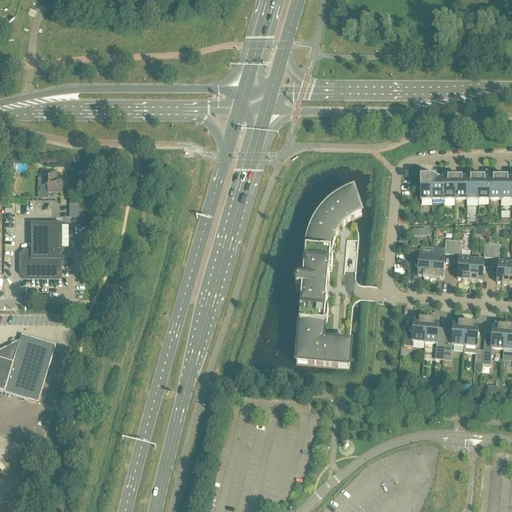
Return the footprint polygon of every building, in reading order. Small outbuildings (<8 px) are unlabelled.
[(62,179),(56,179),(56,172),(42,172),(42,187),(48,187),(48,193),(62,193),(62,179)] [(432,202),(432,180),(421,180),(421,202),(432,202)] [(440,180),(432,180),(432,202),(444,202),(444,181),(440,181),(440,180)] [(448,181),(444,181),(444,202),(455,202),(455,180),(448,180),(448,181)] [(462,180),(455,180),(455,202),(467,202),(466,181),(462,181),(462,180)] [(471,180),(466,181),(467,202),(478,202),(478,180),(471,180)] [(485,180),(478,180),(478,202),(489,201),(489,180),(485,180)] [(493,180),(489,180),(489,201),(501,201),(501,180),(493,180)] [(508,180),(501,180),(501,201),(511,201),(511,180),(508,180)] [(296,290),(296,291),(297,291),(297,292),(298,292),(299,292),(303,293),(296,365),(349,370),(351,345),(327,343),(324,339),(325,323),(321,323),(322,313),(326,313),(328,293),(324,293),(324,289),(328,289),(330,269),(326,269),(327,259),(331,259),(331,253),(332,252),(332,249),(333,247),(333,245),(334,243),(335,241),(336,239),(338,236),(339,233),(340,232),(342,230),(344,227),(346,226),(347,224),(349,223),(352,221),(355,219),(357,218),(359,217),(362,216),(354,192),(353,193),(349,194),(346,196),(343,197),(338,200),(334,203),(332,205),(329,207),(326,209),(324,212),(323,213),(321,215),(320,217),(318,219),(316,223),(315,225),(313,228),(312,231),(310,235),(309,237),(309,240),(308,244),(307,248),(306,253),(303,286),(299,285),(298,285),(297,286),(296,286),(296,287),(296,288),(295,289),(296,290)] [(84,219),(83,211),(82,211),(82,205),(69,205),(69,211),(70,211),(70,219),(84,219)] [(62,280),(62,265),(62,249),(68,249),(68,227),(62,226),(62,225),(31,225),(31,252),(27,252),(21,257),(21,274),(26,279),(62,280)] [(445,256),(452,256),(454,242),(446,242),(445,256)] [(454,242),(452,256),(460,257),(461,243),(454,242)] [(484,259),(492,260),(493,246),(485,245),(484,259)] [(493,246),(492,260),(500,261),(501,247),(493,246)] [(430,280),(432,258),(420,257),(421,251),(412,251),(411,264),(416,265),(416,271),(419,271),(418,278),(423,278),(423,279),(430,280)] [(432,258),(430,280),(438,281),(438,279),(443,280),(445,259),(432,258)] [(462,283),(470,283),(472,261),(459,260),(457,281),(462,282),(462,283)] [(472,261),(470,283),(477,284),(477,283),(482,283),(484,262),(472,261)] [(502,286),(509,287),(511,265),(499,263),(497,285),(502,285),(502,286)] [(405,330),(404,333),(403,347),(412,348),(413,343),(425,344),(427,322),(419,321),(419,322),(414,322),(413,329),(410,328),(410,330),(405,330)] [(427,322),(425,344),(437,345),(439,324),(434,323),(434,322),(427,322)] [(452,346),(464,348),(466,325),(459,325),(459,326),(454,325),(452,346)] [(466,325),(464,348),(464,354),(476,355),(475,366),(482,366),(484,352),(477,352),(477,349),(479,327),(473,327),(474,326),(466,325)] [(492,350),(504,351),(506,329),(498,328),(498,329),(493,329),(492,336),(490,336),(490,340),(492,340),(491,350),(492,350)] [(511,329),(506,329),(504,351),(503,359),(511,359),(511,329)] [(0,351),(0,391),(38,404),(56,346),(22,336),(20,341),(0,351)]
